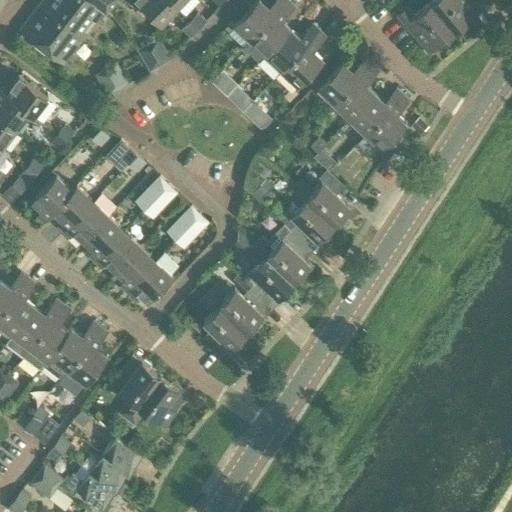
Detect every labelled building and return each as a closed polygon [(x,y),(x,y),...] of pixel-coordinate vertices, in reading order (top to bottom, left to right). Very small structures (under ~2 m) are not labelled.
[(101,15),(80,0),(41,0),(38,4),(82,39),(101,15)] [(112,0),(80,0),(101,15),(112,0)] [(176,6),(169,0),(136,0),(160,23),(176,6)] [(243,46),(286,0),(273,0),(268,6),(261,0),(255,0),(233,23),(236,26),(229,33),(243,46)] [(266,53),(291,27),(282,19),(294,6),(287,0),(286,0),(243,46),(258,61),(266,53)] [(428,52),(455,29),(430,0),(429,0),(414,14),(406,4),(395,13),(428,52)] [(482,7),(478,2),(475,0),(430,0),(455,29),(482,7)] [(82,39),(38,4),(19,29),(63,63),(82,39)] [(206,19),(197,11),(189,20),(198,28),(206,19)] [(190,36),(198,28),(189,20),(182,28),(190,36)] [(281,68),(319,29),(312,23),(300,36),(291,27),(266,53),(281,68)] [(291,92),(323,58),(313,49),(325,36),(319,29),(281,68),(274,76),(291,92)] [(170,57),(158,37),(147,43),(160,63),(170,57)] [(160,63),(147,43),(137,49),(149,69),(160,63)] [(334,102),(371,63),(364,57),(352,70),(342,60),(318,86),(334,102)] [(128,82),(116,61),(106,67),(118,88),(128,82)] [(350,117),(374,91),(365,82),(378,69),(371,63),(334,102),(350,117)] [(118,88),(106,67),(95,74),(107,94),(118,88)] [(47,96),(18,74),(8,87),(3,83),(0,86),(0,88),(34,114),(47,96)] [(230,77),(220,88),(227,94),(237,84),(230,77)] [(366,132),(403,93),(396,86),(383,99),(374,91),(350,117),(366,132)] [(34,114),(0,88),(0,116),(14,128),(28,110),(34,115),(34,114)] [(253,98),(246,92),(236,103),(243,109),(253,98)] [(381,148),(406,122),(397,112),(409,99),(403,93),(366,132),(356,141),(372,156),(380,147),(381,148)] [(243,109),(252,118),(262,108),(253,98),(243,109)] [(290,129),(299,119),(290,111),(281,121),(290,129)] [(14,128),(0,116),(0,142),(2,144),(14,128)] [(411,125),(419,134),(427,125),(419,117),(411,125)] [(64,123),(57,132),(67,140),(74,131),(64,123)] [(100,144),(108,136),(100,127),(91,136),(100,144)] [(67,140),(57,132),(50,141),(60,148),(67,140)] [(326,142),(318,135),(310,144),(317,152),(326,142)] [(128,162),(137,153),(128,145),(120,154),(128,162)] [(137,170),(145,161),(137,153),(128,162),(137,170)] [(327,167),(329,169),(336,161),(330,155),(322,163),(327,167)] [(36,173),(44,163),(34,156),(26,166),(36,173)] [(30,181),(36,173),(26,166),(20,175),(12,182),(20,191),(30,181)] [(43,221),(77,184),(76,184),(72,188),(56,174),(31,200),(42,211),(38,216),(43,221)] [(143,209),(168,183),(159,175),(135,200),(143,209)] [(265,179),(252,192),(259,199),(272,186),(265,179)] [(347,214),(352,209),(321,180),(311,191),(299,179),(293,186),(333,223),(342,214),(343,215),(345,215),(347,214)] [(152,217),(177,191),(168,183),(143,209),(152,217)] [(63,231),(93,199),(77,184),(43,221),(44,221),(53,211),(63,221),(58,226),(63,231)] [(325,232),(333,223),(293,186),(287,192),(299,203),(290,213),(321,242),(326,236),(326,234),(325,232)] [(83,241),(108,214),(93,199),(63,231),(68,235),(73,231),(83,241)] [(175,238),(199,213),(191,205),(166,230),(175,238)] [(183,247),(208,221),(199,213),(175,238),(183,247)] [(94,260),(124,229),(108,214),(83,241),(94,251),(89,255),(94,260)] [(115,270),(140,244),(124,229),(94,260),(99,265),(104,260),(115,270)] [(308,271),(313,266),(274,229),(263,240),(259,237),(253,243),(294,280),(302,271),(304,272),(305,272),(306,272),(307,272),(308,271)] [(286,289),(294,280),(253,243),(247,249),(259,260),(250,270),(281,299),(286,295),(286,294),(286,293),(287,293),(287,292),(287,291),(286,290),(286,289)] [(126,290),(155,259),(140,244),(115,270),(125,280),(121,285),(126,290)] [(147,301),(172,274),(155,259),(126,290),(131,295),(135,290),(147,301)] [(0,313),(28,277),(20,271),(9,285),(0,278),(0,313)] [(13,333),(34,304),(24,296),(35,282),(28,277),(0,313),(0,323),(12,332),(13,333)] [(265,316),(256,308),(264,299),(250,286),(242,294),(234,287),(224,298),(212,286),(206,293),(247,330),(255,321),(256,322),(258,322),(259,322),(260,322),(261,321),(265,316)] [(238,339),(247,330),(206,293),(200,299),(212,310),(203,320),(234,349),(238,345),(239,343),(239,342),(239,341),(239,340),(239,339),(238,339)] [(22,356),(62,303),(55,297),(44,311),(34,304),(13,333),(12,332),(4,343),(22,356)] [(40,369),(72,326),(71,325),(68,329),(59,323),(70,308),(62,303),(22,356),(40,369)] [(67,368),(100,325),(92,319),(81,333),(72,326),(40,369),(42,370),(45,366),(61,379),(68,369),(67,368)] [(85,382),(107,353),(96,345),(107,330),(100,325),(67,368),(68,369),(85,382)] [(126,417),(159,373),(150,366),(150,365),(150,364),(150,363),(150,362),(149,361),(144,357),(136,367),(127,360),(109,383),(119,389),(118,391),(128,398),(118,411),(126,417)] [(166,402),(180,384),(175,380),(174,379),(173,379),(172,379),(170,380),(169,381),(159,373),(126,417),(134,423),(144,410),(154,417),(164,425),(176,410),(166,402)] [(0,398),(3,401),(18,382),(8,374),(0,384),(0,398)] [(82,424),(89,415),(80,408),(73,418),(82,424)] [(23,426),(30,417),(22,411),(15,420),(22,425),(23,426)] [(32,433),(42,421),(33,413),(23,426),(32,433)] [(44,442),(59,423),(47,414),(42,421),(32,433),(44,442)] [(62,450),(69,441),(61,434),(54,443),(62,450)] [(102,453),(133,475),(136,471),(131,467),(141,454),(115,434),(102,453)] [(56,459),(62,450),(54,443),(47,453),(56,459)] [(133,475),(102,453),(89,471),(119,493),(123,488),(119,485),(127,474),(132,477),(133,475)] [(63,477),(44,463),(37,472),(56,486),(63,477)] [(89,471),(83,479),(73,472),(62,486),(73,494),(76,490),(106,511),(111,506),(107,502),(115,491),(119,493),(89,471)] [(56,486),(37,472),(30,481),(49,495),(56,486)] [(31,495),(21,488),(15,497),(24,504),(31,495)] [(15,511),(18,511),(24,504),(15,497),(8,506),(15,511)]
